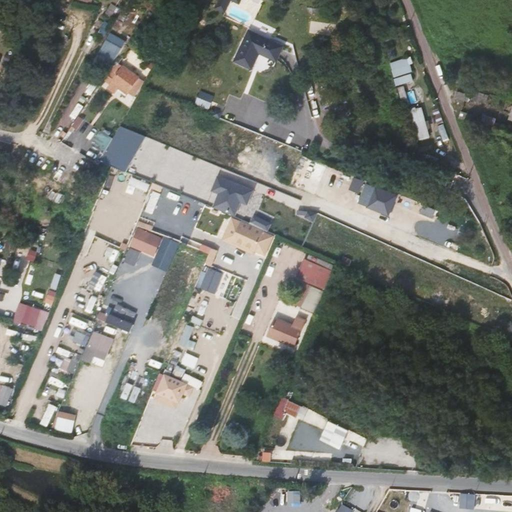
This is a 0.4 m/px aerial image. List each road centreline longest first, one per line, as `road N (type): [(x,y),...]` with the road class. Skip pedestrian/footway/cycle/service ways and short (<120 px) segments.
road 1 (tertiary): [(511,484),(128,463),(0,430)]
road 2 (unclassified): [(511,267),(405,0)]
road 3 (unknown): [(511,276),(432,251),(253,173)]
